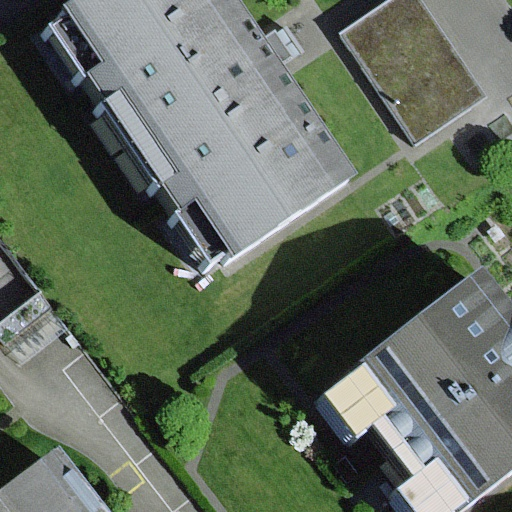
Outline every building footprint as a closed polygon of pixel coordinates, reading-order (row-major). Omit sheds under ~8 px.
[(216,0),(91,0),(58,23),(230,268),(348,186),(272,78),(282,71),(272,56),(263,45),(253,52),(216,0)] [(413,0),(393,0),(340,37),(416,146),(483,100),(413,0)] [(511,340),(472,288),(320,404),(353,446),(370,433),(408,483),(381,503),(387,511),(465,511),(511,477),(511,340)] [(18,311),(0,325),(0,342),(7,351),(54,315),(39,295),(18,311)] [(54,315),(7,351),(20,368),(67,332),(54,315)] [(81,511),(44,462),(0,495),(0,511),(81,511)]
